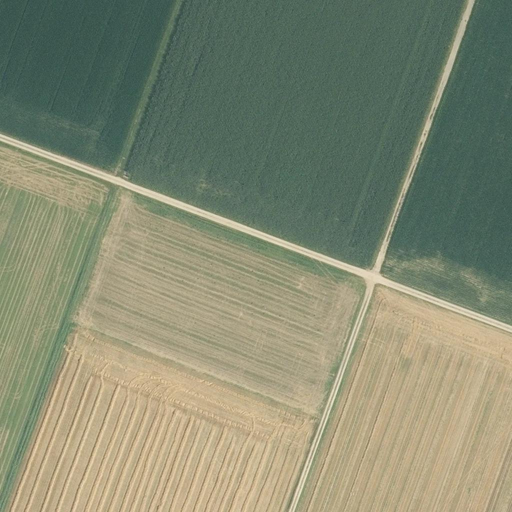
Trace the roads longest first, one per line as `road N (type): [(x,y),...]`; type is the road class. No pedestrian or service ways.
road 1 (track): [(511,330),(0,139)]
road 2 (track): [(183,0),(0,511)]
road 3 (track): [(471,0),(291,511)]
